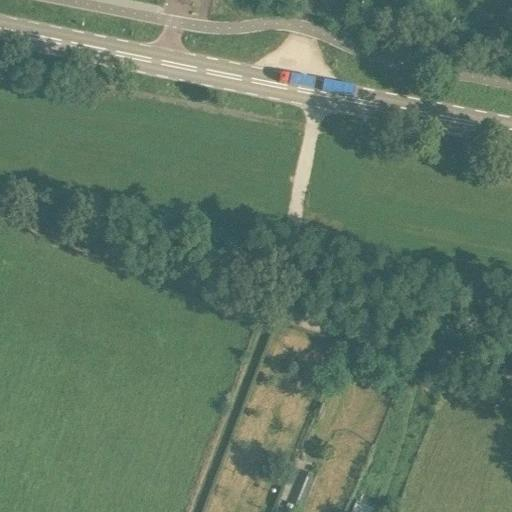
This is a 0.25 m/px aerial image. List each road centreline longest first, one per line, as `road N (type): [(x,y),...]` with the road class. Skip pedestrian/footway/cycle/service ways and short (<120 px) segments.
road 1 (track): [(0,215),(338,337),(511,374)]
road 2 (tertiary): [(511,132),(0,31)]
